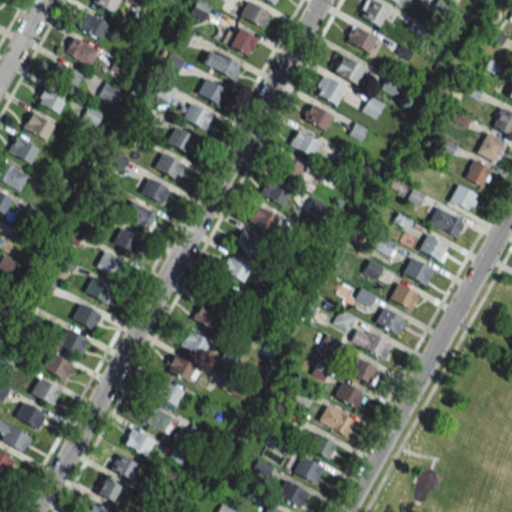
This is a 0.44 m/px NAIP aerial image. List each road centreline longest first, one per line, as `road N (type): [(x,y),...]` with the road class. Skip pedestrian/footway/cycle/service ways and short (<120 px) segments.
road 1 (residential): [(31,511),(319,0)]
road 2 (residential): [(341,511),(511,207)]
